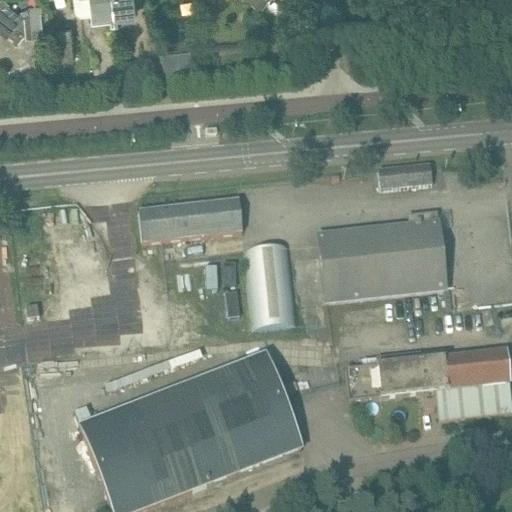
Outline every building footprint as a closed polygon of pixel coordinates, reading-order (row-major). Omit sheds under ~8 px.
[(0,0),(0,28),(19,43),(25,35),(29,38),(44,36),(38,0),(0,0)] [(110,0),(72,0),(73,11),(80,16),(91,16),(92,22),(113,20),(110,0)] [(110,0),(113,20),(133,18),(131,0),(110,0)] [(43,10),(44,30),(55,29),(54,9),(43,10)] [(70,29),(56,30),(59,61),(73,60),(70,29)] [(169,50),(172,60),(181,57),(178,47),(169,50)] [(378,173),(380,193),(432,187),(430,168),(378,173)] [(141,247),(242,236),(238,204),(138,215),(141,247)] [(408,229),(318,240),(325,307),(444,293),(436,216),(407,219),(408,229)] [(297,328),(288,250),(242,255),(251,334),(297,328)] [(511,417),(505,355),(345,371),(349,404),(435,395),(439,425),(511,417)] [(146,511),(301,453),(265,359),(79,430),(110,511),(146,511)]
